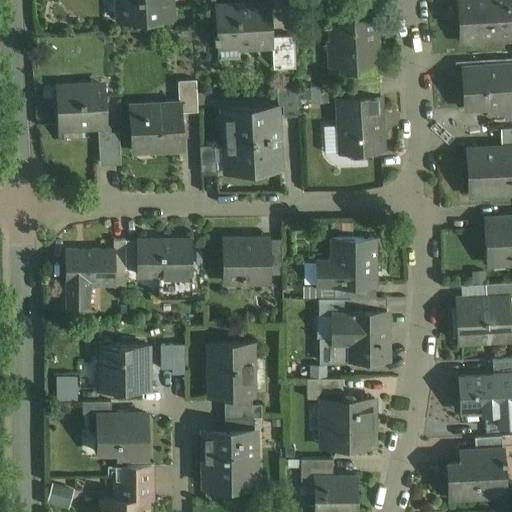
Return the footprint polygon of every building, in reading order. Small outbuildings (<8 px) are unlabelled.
[(121,0),(122,19),(139,19),(139,14),(171,13),(171,17),(172,17),(171,0),(121,0)] [(511,0),(458,0),(460,40),(492,38),(492,40),(511,39),(511,0)] [(269,4),(215,7),(216,33),(214,33),(214,40),(217,40),(237,38),(237,46),(238,46),(272,44),(269,4)] [(375,17),(329,19),(330,40),(333,39),(334,69),(330,69),(330,71),(351,70),(378,68),(375,17)] [(293,35),(277,36),(279,67),(295,67),(293,35)] [(237,38),(217,40),(218,56),(238,55),(238,46),(237,46),(237,38)] [(511,63),(462,67),(464,109),(511,105),(511,63)] [(378,68),(351,70),(351,83),(379,82),(378,68)] [(195,79),(177,80),(178,103),(179,103),(180,112),(197,111),(195,79)] [(379,82),(351,83),(352,96),(352,97),(379,95),(379,82)] [(104,84),(56,87),(59,141),(60,141),(59,116),(76,115),(76,126),(106,124),(104,84)] [(296,86),(276,87),(276,88),(281,88),(283,117),(297,116),(296,86)] [(379,95),(352,97),(352,96),(337,97),(340,153),(382,150),(379,95)] [(178,103),(130,106),(132,151),(135,151),(134,144),(152,143),(152,150),(182,148),(180,112),(179,103),(178,103)] [(277,105),(221,108),(221,110),(226,110),(228,138),(222,138),(222,140),(279,137),(279,136),(277,136),(276,118),(278,118),(277,105)] [(511,128),(501,129),(501,142),(511,141),(511,128)] [(118,131),(102,132),(104,164),(120,163),(118,131)] [(279,137),(222,140),(224,172),(226,172),(226,167),(246,166),(246,171),(280,169),(280,167),(278,167),(277,147),(279,147),(279,137)] [(502,147),(467,149),(469,194),(511,191),(511,141),(501,142),(502,147)] [(215,144),(199,145),(200,175),(216,174),(215,144)] [(511,220),(510,217),(484,218),(485,220),(489,220),(492,256),(511,255),(511,262),(511,261),(511,220)] [(485,220),(487,268),(511,266),(511,261),(511,262),(511,255),(492,256),(489,220),(485,220)] [(281,238),(269,239),(269,264),(281,264),(281,238)] [(375,238),(331,238),(331,260),(331,262),(339,262),(339,285),(331,285),(331,286),(334,286),(375,286),(375,238)] [(137,239),(125,240),(125,269),(137,269),(137,239)] [(191,239),(137,239),(137,269),(137,274),(162,274),(162,294),(158,294),(158,295),(191,295),(191,239)] [(269,239),(223,239),(223,281),(225,281),(225,276),(241,276),(241,281),(269,281),(269,264),(269,239)] [(125,240),(113,240),(113,249),(113,269),(125,269),(125,240)] [(113,249),(66,249),(66,284),(89,284),(113,284),(113,283),(113,269),(113,249)] [(331,260),(317,260),(317,286),(331,286),(331,285),(339,285),(339,262),(331,262),(331,260)] [(125,269),(113,269),(113,283),(113,284),(113,287),(125,287),(125,269)] [(511,281),(485,283),(485,296),(509,295),(509,296),(511,296),(511,281)] [(89,284),(66,284),(66,304),(89,304),(89,284)] [(375,286),(334,286),(334,298),(349,298),(375,298),(375,286)] [(485,296),(455,298),(458,344),(482,342),(482,337),(511,335),(509,296),(509,295),(485,296)] [(375,298),(349,298),(349,311),(385,310),(385,298),(375,298)] [(385,310),(349,311),(349,316),(349,340),(349,355),(386,354),(385,310)] [(349,316),(332,316),(332,341),(349,340),(349,316)] [(252,343),(208,343),(208,387),(228,387),(228,394),(252,394),(253,394),(252,343)] [(148,344),(98,345),(98,371),(103,371),(103,387),(98,387),(99,389),(148,388),(148,375),(149,375),(149,364),(148,364),(148,344)] [(184,373),(184,344),(160,345),(160,368),(172,368),(172,373),(184,373)] [(511,358),(492,359),(493,373),(511,371),(511,358)] [(511,371),(493,373),(493,375),(460,377),(461,410),(485,409),(485,411),(495,410),(496,423),(511,421),(511,371)] [(56,374),(58,398),(78,396),(77,373),(56,374)] [(342,378),(317,378),(317,393),(342,392),(342,378)] [(252,394),(228,394),(229,417),(253,417),(261,417),(261,404),(251,404),(252,394)] [(353,401),(320,401),(320,436),(340,436),(340,446),(371,446),(371,416),(374,416),(374,398),(353,398),(353,401)] [(111,401),(83,401),(83,414),(95,414),(97,414),(111,414),(111,401)] [(111,414),(97,414),(97,434),(101,434),(101,450),(97,450),(97,451),(117,451),(117,458),(147,457),(147,413),(111,414)] [(253,417),(229,417),(229,437),(253,437),(253,417)] [(501,434),(474,436),(475,449),(502,447),(501,434)] [(229,437),(203,438),(204,485),(254,485),(253,437),(229,437)] [(502,447),(475,449),(476,462),(447,464),(449,497),(505,494),(502,447)] [(332,458),(300,458),(300,483),(313,482),(313,474),(332,474),(332,458)] [(151,466),(127,466),(127,480),(151,480),(151,466)] [(332,474),(313,474),(313,482),(313,511),(356,511),(356,475),(355,475),(355,477),(332,477),(332,474)] [(69,507),(75,486),(53,480),(48,501),(69,507)] [(127,480),(115,481),(115,499),(147,499),(147,500),(151,500),(151,480),(127,480)] [(115,499),(103,499),(102,511),(146,511),(147,500),(147,499),(115,499)]
